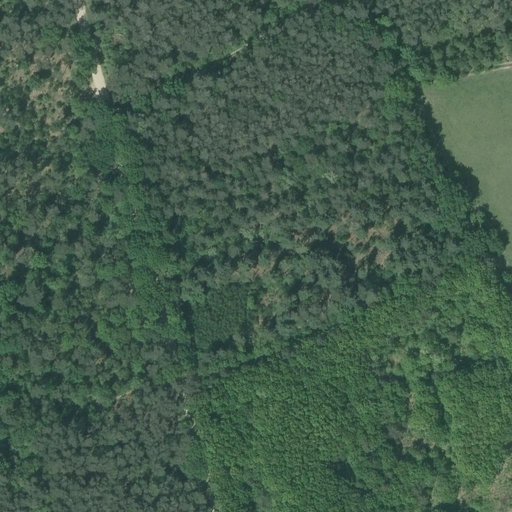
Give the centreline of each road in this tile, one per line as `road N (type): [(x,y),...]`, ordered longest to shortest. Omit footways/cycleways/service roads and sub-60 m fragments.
road 1 (track): [(352,0),(110,120)]
road 2 (track): [(179,376),(110,120)]
road 3 (track): [(511,317),(397,86)]
road 4 (track): [(216,511),(179,376)]
road 5 (track): [(110,120),(80,0)]
